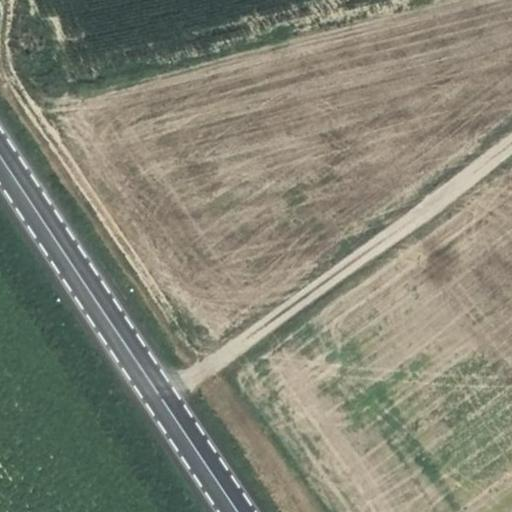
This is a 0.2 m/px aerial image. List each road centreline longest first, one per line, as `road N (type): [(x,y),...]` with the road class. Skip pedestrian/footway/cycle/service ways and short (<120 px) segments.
road 1 (track): [(511,141),(161,396)]
road 2 (secondary): [(238,511),(0,152)]
